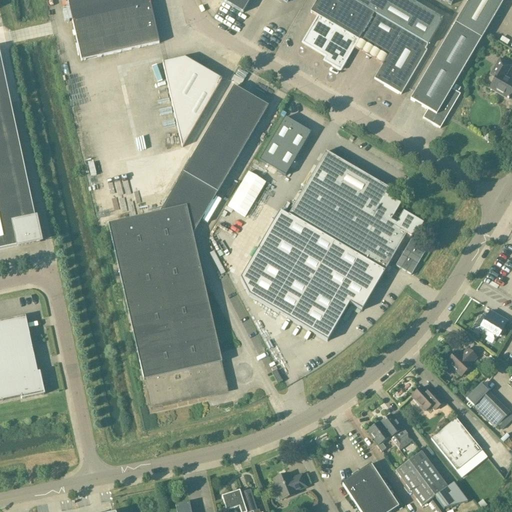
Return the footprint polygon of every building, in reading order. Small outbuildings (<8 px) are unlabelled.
[(67,0),(81,62),(159,44),(148,0),(67,0)] [(219,0),(220,0),(243,14),(250,0),(281,0),(287,3),(288,0),(219,0)] [(318,17),(317,19),(303,43),(327,57),(324,61),(340,71),(354,47),(359,50),(376,22),(340,0),(317,0),(310,13),(318,17)] [(426,51),(425,50),(442,20),(406,0),(340,0),(376,22),(359,50),(383,64),(374,80),(401,95),(426,51)] [(469,0),(455,24),(410,100),(428,111),(423,119),(440,129),(460,95),(451,90),(504,0),(469,0)] [(184,58),(163,64),(182,148),(222,80),(184,58)] [(511,93),(511,81),(504,77),(511,66),(499,60),(490,76),(495,78),(489,89),(508,100),(511,93)] [(234,87),(176,186),(209,207),(268,108),(234,87)] [(23,223),(0,113),(0,250),(18,246),(18,247),(40,242),(35,220),(23,223)] [(259,161),(284,176),(310,133),(285,118),(259,161)] [(280,213),(241,280),(250,296),(327,342),(350,304),(362,311),(406,236),(414,240),(422,225),(403,214),(405,210),(400,207),(400,205),(385,197),(389,190),(325,153),(288,217),(280,213)] [(248,172),(229,208),(247,218),(266,182),(248,172)] [(209,207),(176,186),(159,213),(108,225),(144,381),(147,380),(153,408),(215,393),(209,366),(222,363),(193,236),(209,207)] [(414,275),(427,248),(410,240),(397,267),(414,275)] [(475,329),(487,336),(494,340),(496,337),(497,338),(499,336),(501,337),(504,331),(502,330),(506,323),(489,313),(486,319),(482,317),(475,329)] [(37,373),(25,317),(0,322),(0,402),(21,397),(22,400),(45,395),(40,373),(37,373)] [(456,353),(446,363),(451,368),(450,369),(455,373),(455,372),(461,377),(471,367),(469,366),(476,359),(467,350),(461,357),(456,353)] [(511,420),(511,417),(509,414),(480,385),(466,400),(495,429),(497,426),(502,431),(511,420)] [(434,411),(444,402),(436,394),(431,399),(421,388),(411,397),(424,412),(430,407),(434,411)] [(391,416),(380,424),(390,438),(396,433),(401,440),(407,435),(403,429),(401,430),(391,416)] [(481,451),(455,419),(430,440),(456,472),(481,451)] [(390,438),(380,424),(379,423),(367,432),(378,446),(376,447),(381,453),(386,450),(381,444),(390,438)] [(421,453),(408,463),(434,498),(443,511),(467,503),(453,484),(447,489),(421,453)] [(434,498),(408,463),(395,472),(406,487),(403,489),(408,495),(411,493),(421,508),(434,498)] [(359,511),(391,511),(398,508),(371,465),(342,484),(359,511)] [(276,488),(270,491),(273,499),(279,496),(281,501),(296,495),(295,493),(307,488),(302,476),(290,481),(287,475),(281,477),(279,477),(275,478),(275,480),(273,481),(276,488)] [(259,511),(257,511),(250,491),(240,494),(239,492),(222,498),(226,511),(239,508),(240,511),(259,511)] [(435,511),(443,511),(434,500),(429,503),(435,511)] [(191,511),(189,503),(175,507),(176,511),(191,511)]
